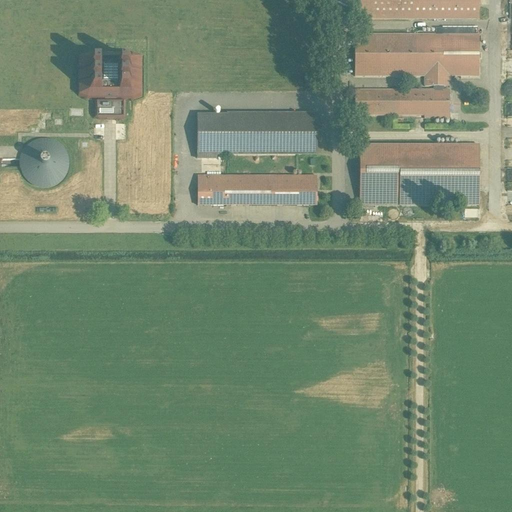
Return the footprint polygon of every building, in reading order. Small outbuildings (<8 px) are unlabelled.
[(197,0),(197,90),(267,90),(266,0),(197,0)] [(478,0),(359,0),(359,19),(479,19),(478,0)] [(479,77),(479,35),(354,35),(354,77),(424,77),(424,87),(439,87),(439,91),(354,91),(354,116),(449,116),(449,91),(443,91),(443,87),(450,87),(450,77),(479,77)] [(114,120),(116,120),(121,120),(125,119),(125,101),(121,100),(116,100),(116,99),(133,99),(142,96),(142,57),(133,54),(116,54),(116,55),(103,55),(103,54),(86,54),(78,57),(78,96),(86,99),(103,99),(103,100),(98,100),(94,101),(94,119),(98,120),(106,120),(114,120)] [(317,161),(316,115),(197,116),(197,162),(317,161)] [(22,158),(21,160),(21,162),(21,165),(21,166),(22,168),(22,170),(23,172),(24,174),(24,175),(26,177),(27,179),(28,180),(29,181),(31,182),(33,183),(34,184),(36,185),(38,186),(40,186),(42,186),(44,186),(45,186),(47,186),(49,186),(51,185),(53,185),(55,184),(56,183),(58,182),(59,181),(61,179),(62,178),(63,176),(64,175),(65,173),(66,171),(66,169),(67,167),(67,165),(67,163),(67,161),(67,159),(66,157),(65,155),(65,153),(64,152),(63,150),(61,149),(60,147),(59,146),(57,145),(56,144),(54,143),(52,142),(50,142),(49,141),(47,141),(45,141),(43,141),(41,141),(39,141),(37,142),(35,142),(34,143),(32,144),(30,145),(29,146),(28,148),(26,149),(25,151),(24,152),(23,154),(23,156),(22,158)] [(154,144),(132,143),(132,163),(153,163),(154,144)] [(480,146),(357,144),(359,214),(480,215),(480,146)] [(318,176),(197,177),(197,209),(317,210),(318,176)]
